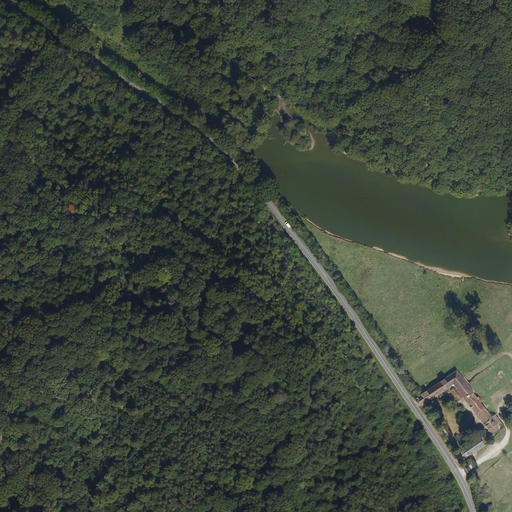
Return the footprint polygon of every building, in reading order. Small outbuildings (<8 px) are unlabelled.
[(461,387),(466,380),(458,369),(446,377),(453,386),(455,388),(457,386),(459,388),(461,387)] [(462,401),(467,396),(462,391),(459,388),(457,386),(455,388),(453,386),(446,377),(418,398),(424,408),(440,396),(442,398),(452,390),(462,401)] [(469,399),(477,394),(466,380),(461,387),(459,388),(462,391),(467,396),(469,399)] [(499,425),(489,411),(495,408),(489,398),(486,400),(484,396),(480,399),(477,394),(469,399),(490,430),(491,430),(493,434),(501,430),(498,426),(499,425)] [(454,454),(460,463),(485,446),(479,437),(454,454)]
